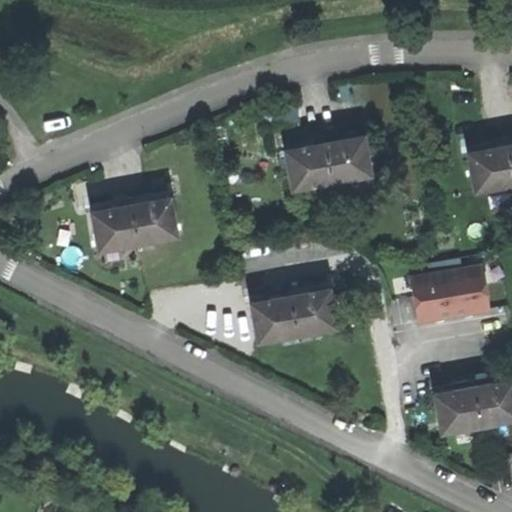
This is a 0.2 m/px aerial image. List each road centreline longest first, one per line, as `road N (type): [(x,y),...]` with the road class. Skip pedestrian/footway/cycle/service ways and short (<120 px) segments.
road 1 (residential): [(507,511),(0,266)]
road 2 (residential): [(0,185),(192,100),(300,63),(511,48)]
